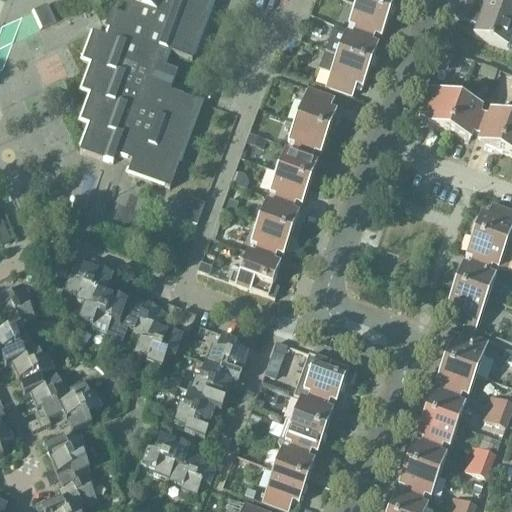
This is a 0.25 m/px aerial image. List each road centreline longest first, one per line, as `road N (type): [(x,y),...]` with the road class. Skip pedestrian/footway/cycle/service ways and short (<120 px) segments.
road 1 (residential): [(182,293),(279,27)]
road 2 (residential): [(340,511),(400,367),(393,345),(342,321),(328,305)]
road 3 (residential): [(328,305),(380,148)]
road 4 (residential): [(182,293),(62,244),(35,257)]
road 5 (residential): [(380,148),(433,0)]
road 6 (residential): [(280,329),(230,462)]
road 7 (residential): [(511,194),(380,148)]
road 8 (residential): [(30,511),(24,496),(32,456),(0,392)]
